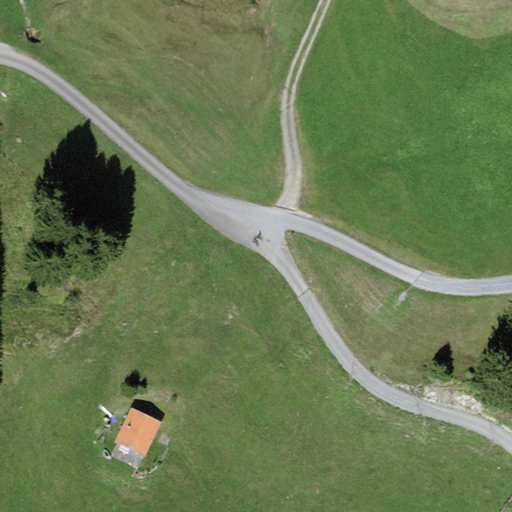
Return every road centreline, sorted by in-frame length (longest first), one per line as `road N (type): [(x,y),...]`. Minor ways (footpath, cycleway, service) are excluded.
road 1 (track): [(279,215),(274,245),(363,372),(497,429),(511,443)]
road 2 (unclassified): [(0,54),(33,64),(209,204),(279,215)]
road 3 (track): [(325,0),(287,92),(295,179),(279,215)]
